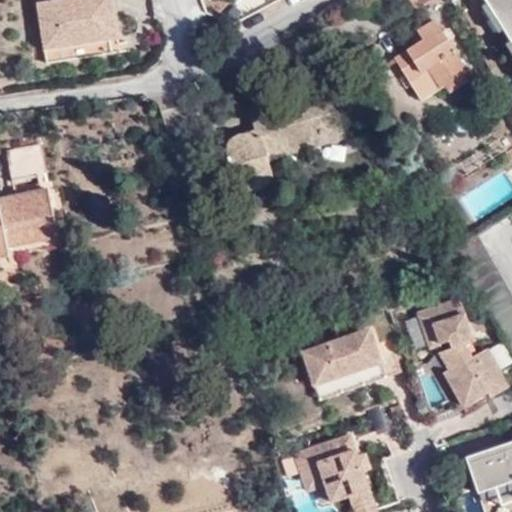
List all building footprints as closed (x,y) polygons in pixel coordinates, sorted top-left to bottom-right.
[(126,49),(123,33),(113,34),(111,20),(120,18),(117,0),(48,0),(41,1),(51,62),(126,49)] [(511,0),(484,0),(511,42),(511,0)] [(113,34),(123,33),(120,18),(111,20),(113,34)] [(432,23),(416,35),(422,45),(414,50),(392,64),(419,105),(444,88),(448,94),(463,85),(458,79),(463,75),(451,57),(454,55),(432,23)] [(422,45),(416,35),(407,40),(414,50),(422,45)] [(224,160),(213,163),(223,199),(274,186),(267,163),(346,141),(339,116),(354,113),(345,87),(277,105),(279,111),(252,118),(256,132),(234,138),(226,145),(223,155),(224,160)] [(1,151),(10,195),(47,186),(37,142),(1,151)] [(10,195),(0,197),(0,269),(13,267),(9,246),(70,231),(57,184),(47,186),(10,195)] [(511,296),(476,233),(454,246),(465,269),(511,353),(511,296)] [(432,343),(450,336),(455,345),(435,352),(461,402),(483,393),(487,399),(511,390),(482,335),(464,342),(459,327),(466,325),(456,296),(420,308),(432,343)] [(368,328),(361,332),(366,346),(373,343),(368,328)] [(366,346),(361,332),(302,355),(314,386),(356,368),(362,383),(385,375),(373,343),(366,346)] [(356,368),(314,386),(319,399),(362,383),(356,368)] [(323,486),(327,501),(344,496),(349,509),(373,501),(363,471),(362,468),(357,455),(350,434),(303,449),(308,465),(315,462),(323,486)] [(471,470),(478,494),(496,488),(502,507),(511,503),(511,443),(477,455),(481,467),(471,470)] [(308,465),(303,449),(294,452),(306,491),(323,486),(315,462),(308,465)] [(362,468),(363,471),(373,468),(367,452),(357,455),(362,468)] [(466,458),(471,470),(481,467),(477,455),(466,458)] [(369,511),(375,510),(373,501),(349,509),(349,511),(369,511)]
